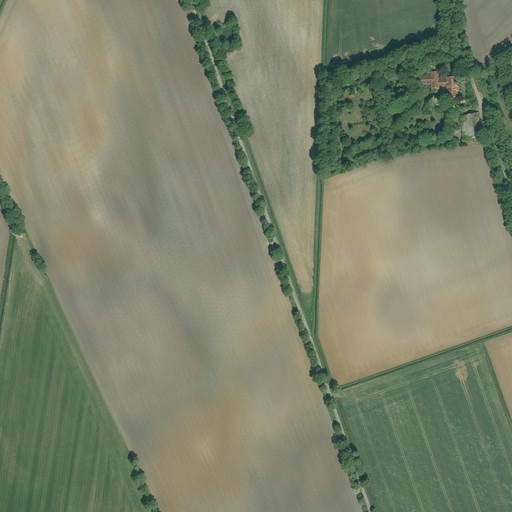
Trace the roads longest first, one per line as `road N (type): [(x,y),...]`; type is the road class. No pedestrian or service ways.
road 1 (track): [(194,0),(370,511)]
road 2 (residential): [(453,0),(492,135)]
